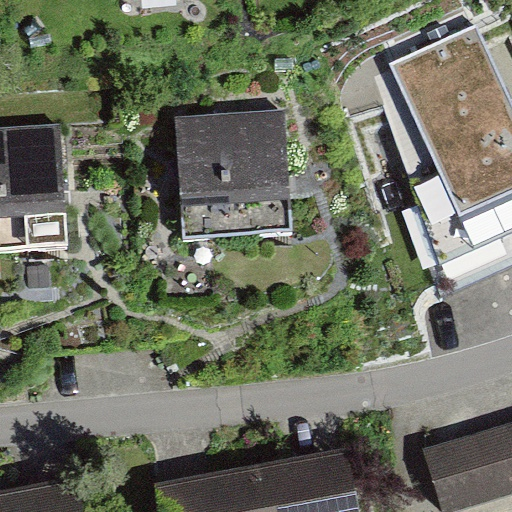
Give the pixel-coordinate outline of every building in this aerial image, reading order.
[(511,104),(479,29),(377,76),(438,270),(511,236),(511,104)] [(285,120),(169,127),(175,247),(291,241),(285,120)] [(0,132),(0,249),(75,243),(64,126),(0,132)] [(511,429),(429,451),(444,511),(470,511),(511,501),(511,429)] [(362,511),(354,465),(163,498),(165,511),(362,511)] [(0,502),(0,511),(81,511),(77,489),(0,502)]
